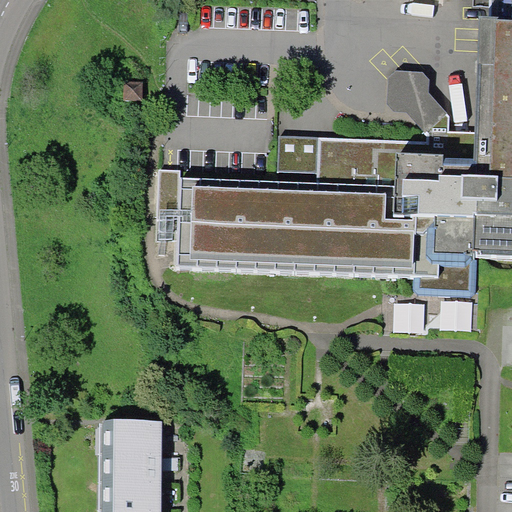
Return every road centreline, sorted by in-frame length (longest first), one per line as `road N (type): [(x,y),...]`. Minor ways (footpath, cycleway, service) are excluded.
road 1 (residential): [(334,338),(475,347),(491,374),(488,511)]
road 2 (residential): [(15,511),(0,356)]
